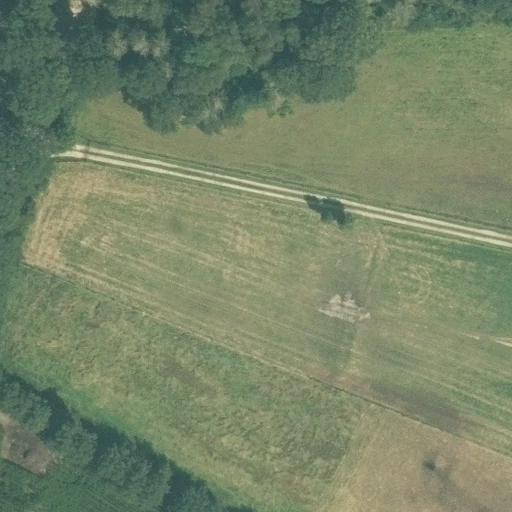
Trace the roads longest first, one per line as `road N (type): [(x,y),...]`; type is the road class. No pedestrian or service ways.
road 1 (track): [(511,241),(29,142)]
road 2 (unclassified): [(0,215),(65,57),(65,0)]
